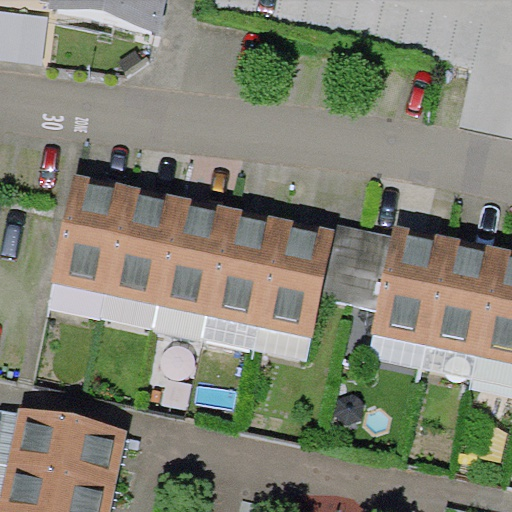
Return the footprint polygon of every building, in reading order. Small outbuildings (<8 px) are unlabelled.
[(166,0),(46,0),(45,8),(161,30),(166,0)] [(114,188),(62,177),(38,290),(90,301),(114,188)] [(169,199),(114,188),(90,301),(145,312),(169,199)] [(169,199),(145,312),(190,322),(214,209),(169,199)] [(257,218),(214,209),(190,322),(233,331),(257,218)] [(257,218),(233,331),(280,341),(304,228),(257,218)] [(440,243),(388,232),(364,345),(416,356),(440,243)] [(494,255),(440,243),(416,356),(470,368),(494,255)] [(511,258),(494,255),(470,368),(511,376),(511,258)] [(121,442),(0,416),(0,474),(109,497),(121,442)] [(0,511),(105,511),(109,497),(0,474),(0,511)]
